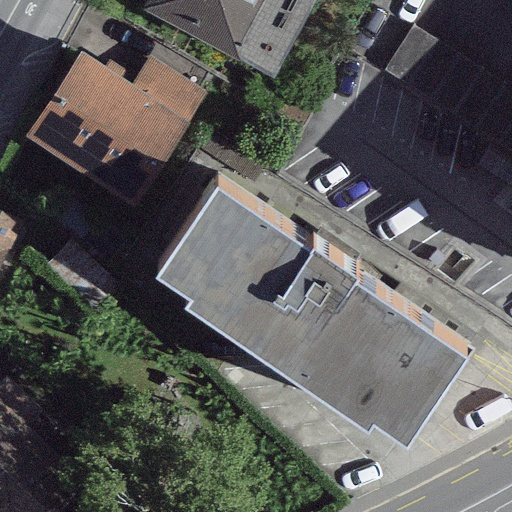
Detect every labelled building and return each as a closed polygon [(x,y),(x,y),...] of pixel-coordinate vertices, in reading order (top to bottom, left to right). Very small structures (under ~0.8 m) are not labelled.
[(304,0),(154,0),(272,62),(304,0)] [(190,110),(80,36),(26,115),(137,189),(190,110)] [(410,40),(387,86),(487,134),(509,88),(410,40)] [(469,331),(218,157),(157,245),(190,267),(182,279),(365,405),(372,395),(407,419),(469,331)] [(0,272),(24,216),(0,205),(0,272)] [(42,511),(85,468),(0,386),(0,511),(42,511)]
